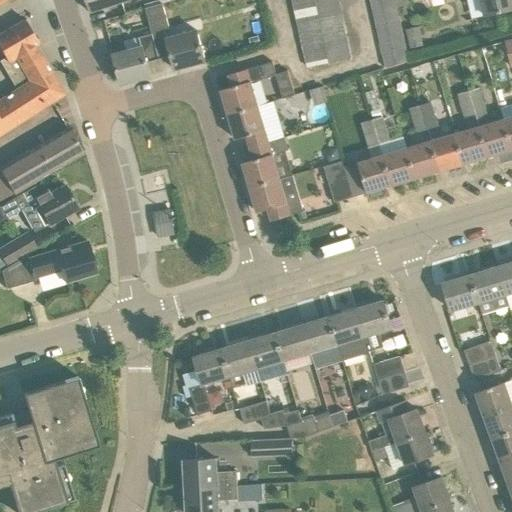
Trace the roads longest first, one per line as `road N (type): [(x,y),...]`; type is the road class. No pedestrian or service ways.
road 1 (unclassified): [(492,511),(396,243)]
road 2 (unclassified): [(139,321),(95,110)]
road 3 (unclassified): [(260,284),(199,95),(187,86)]
road 4 (unclassified): [(129,511),(143,432),(139,321)]
road 5 (unclassified): [(0,360),(139,321)]
road 6 (unclassified): [(260,284),(396,243)]
road 7 (unclassified): [(354,0),(367,59),(301,78)]
road 8 (unclassified): [(139,321),(260,284)]
road 9 (unclassified): [(396,243),(511,208)]
